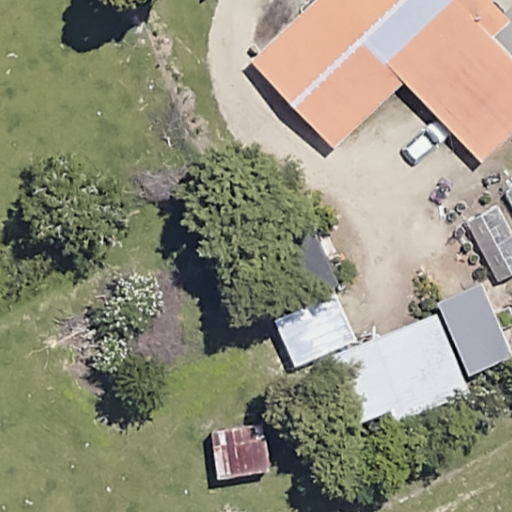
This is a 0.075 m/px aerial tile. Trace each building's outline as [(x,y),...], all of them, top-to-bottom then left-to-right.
[(494,0),(322,0),(258,60),(338,147),(408,83),(482,163),(511,135),(511,59),(495,41),(511,24),(511,23),(492,2),(494,0)] [(511,281),(511,224),(506,211),(470,227),(498,288),(511,281)] [(446,248),(418,262),(445,315),(473,301),(446,248)] [(470,394),(443,318),(345,354),(373,429),(470,394)] [(272,475),(268,426),(224,430),(228,479),(272,475)]
